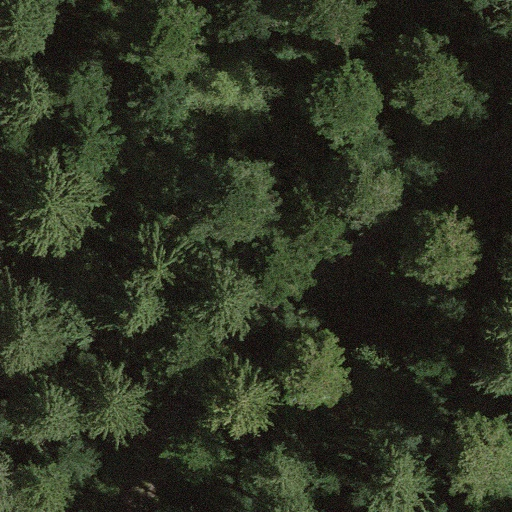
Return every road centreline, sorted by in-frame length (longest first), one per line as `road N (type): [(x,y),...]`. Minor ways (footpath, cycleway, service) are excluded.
road 1 (track): [(141,511),(206,377),(260,305),(310,263),(511,159)]
road 2 (track): [(114,0),(155,98),(206,377)]
